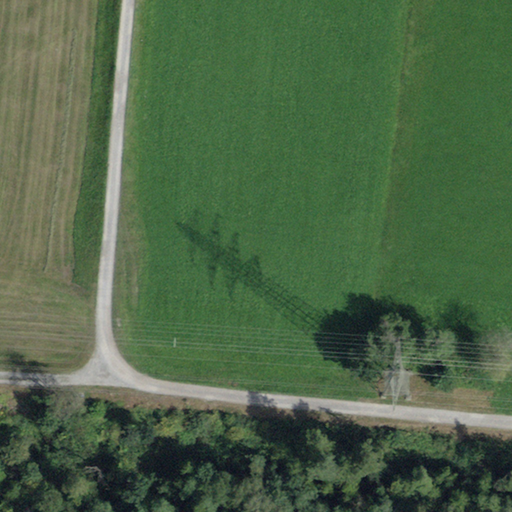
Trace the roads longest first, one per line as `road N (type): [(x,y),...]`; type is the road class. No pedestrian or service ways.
road 1 (track): [(101,387),(511,430)]
road 2 (track): [(131,0),(101,387)]
